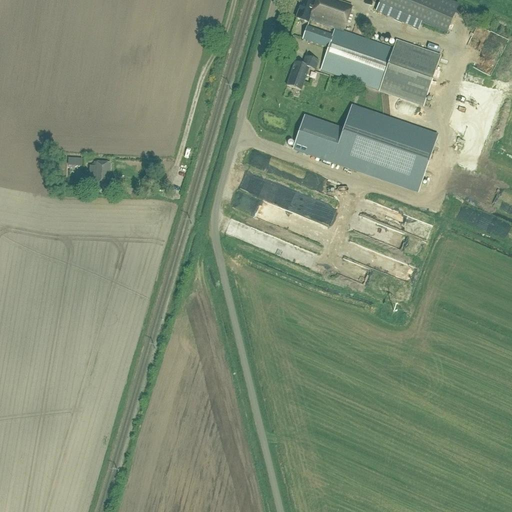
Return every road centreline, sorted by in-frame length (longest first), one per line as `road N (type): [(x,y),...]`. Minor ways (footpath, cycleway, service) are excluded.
road 1 (unclassified): [(280,511),(213,231),(275,0)]
road 2 (track): [(178,164),(201,73),(234,0)]
